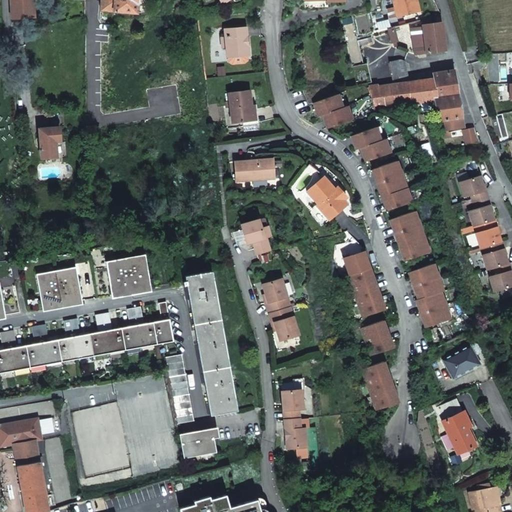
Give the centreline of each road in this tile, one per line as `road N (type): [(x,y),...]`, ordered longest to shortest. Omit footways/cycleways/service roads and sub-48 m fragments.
road 1 (residential): [(272,0),(279,97),(305,134),(345,159),(381,242),(408,343),(400,441)]
road 2 (residential): [(0,325),(177,291),(203,421)]
road 3 (unclassified): [(282,511),(264,469),(272,436),(264,348),(238,263)]
road 4 (residential): [(438,0),(476,121),(511,191)]
